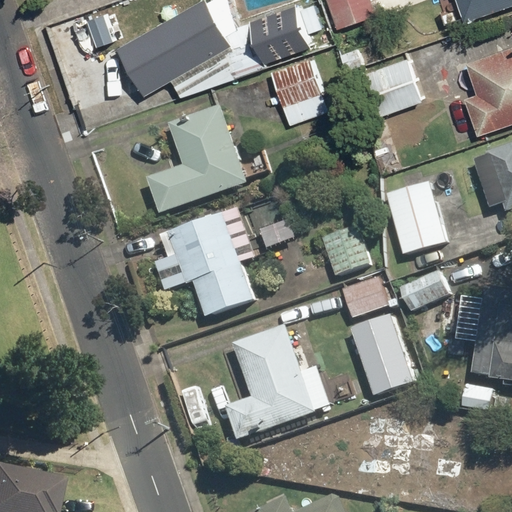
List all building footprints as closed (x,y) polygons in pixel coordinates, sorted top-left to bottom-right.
[(145,99),(174,82),(184,100),(324,51),(318,35),(312,37),(310,31),(322,27),(314,2),(243,26),(227,0),(220,0),(210,6),(207,1),(119,54),(145,99)] [(328,0),(338,30),(377,17),(370,0),(328,0)] [(511,0),(449,0),(442,2),(451,29),(511,10),(511,0)] [(365,45),(341,53),(349,74),(373,66),(365,45)] [(511,52),(472,66),(482,95),(465,101),(478,139),(511,127),(511,52)] [(411,60),(365,75),(379,119),(425,105),(411,60)] [(311,63),(275,75),(292,128),(328,116),(311,63)] [(239,162),(222,113),(171,131),(185,171),(148,185),(160,220),(270,181),(261,154),(239,162)] [(316,143),(286,146),(288,167),(318,164),(316,143)] [(511,148),(476,161),(493,211),(505,207),(508,215),(511,213),(511,148)] [(433,184),(388,196),(404,257),(449,245),(433,184)] [(283,198),(250,213),(267,254),(301,239),(283,198)] [(256,257),(239,210),(161,239),(170,262),(178,259),(184,275),(168,281),(173,296),(193,289),(205,323),(258,304),(243,262),(256,257)] [(365,229),(324,239),(335,279),(375,268),(365,229)] [(442,274),(401,291),(411,316),(452,299),(442,274)] [(384,278),(345,291),(355,322),(394,308),(384,278)] [(511,293),(487,290),(476,378),(487,379),(486,387),(511,390),(511,293)] [(378,317),(355,325),(369,365),(392,358),(378,317)] [(316,417),(287,328),(235,345),(253,399),(225,408),(237,443),(316,417)] [(498,392),(466,389),(464,414),(496,417),(498,392)] [(48,511),(54,483),(0,472),(0,511),(48,511)] [(290,511),(286,503),(264,511),(344,511),(338,498),(304,511),(290,511)]
